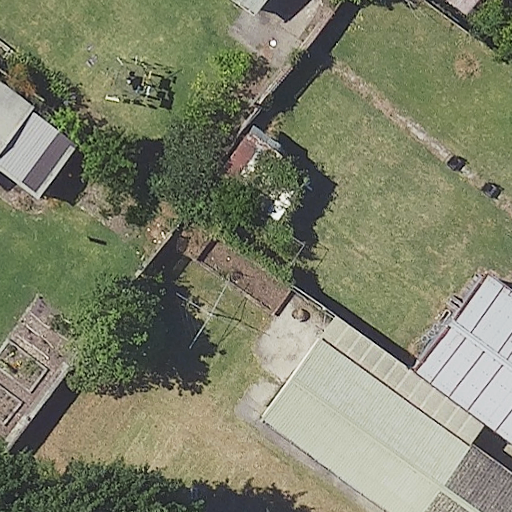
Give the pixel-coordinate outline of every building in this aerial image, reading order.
[(266,0),(237,0),(256,14),(266,0)] [(451,0),(465,10),(472,0),(451,0)] [(0,141),(32,99),(0,75),(0,141)] [(237,140),(212,171),(272,219),(297,188),(237,140)] [(511,288),(483,266),(409,365),(511,442),(511,288)] [(511,511),(511,470),(315,328),(253,412),(390,511),(511,511)]
